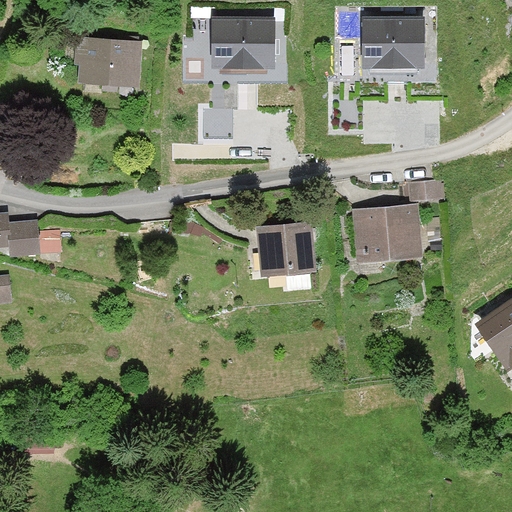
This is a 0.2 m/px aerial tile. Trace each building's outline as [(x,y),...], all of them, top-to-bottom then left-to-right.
[(276,18),(211,17),(211,68),(275,69),(276,18)] [(426,21),(363,21),(363,71),(426,72),(426,21)] [(142,42),(80,38),(78,84),(140,88),(142,42)] [(434,181),(403,181),(404,201),(435,201),(434,181)] [(359,259),(424,255),(420,204),(356,209),(359,259)] [(0,213),(0,241),(12,241),(13,251),(41,249),(38,219),(14,221),(14,213),(0,213)] [(259,272),(319,268),(316,221),(256,225),(259,272)] [(147,264),(136,267),(139,279),(152,276),(147,264)] [(0,300),(12,299),(9,274),(0,274),(0,300)] [(511,293),(473,320),(506,369),(511,365),(511,293)]
